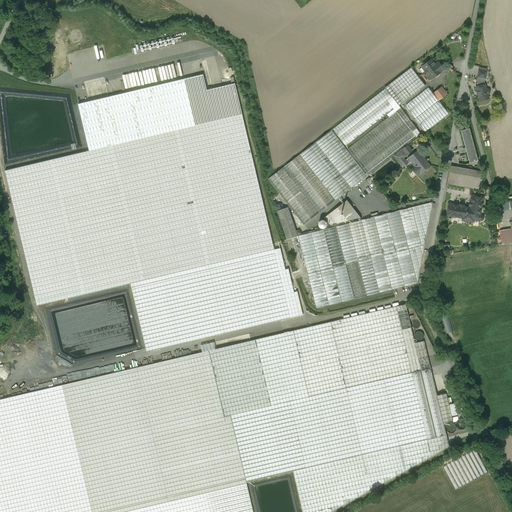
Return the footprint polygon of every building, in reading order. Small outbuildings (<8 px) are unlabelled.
[(423,66),(422,67),(431,79),(444,69),(438,62),(435,64),(431,59),(427,63),(426,61),(422,64),(423,66)] [(413,67),(389,85),(393,91),(417,72),(413,67)] [(418,73),(394,92),(401,101),(402,102),(426,84),(418,73)] [(37,305),(130,283),(274,249),(235,83),(232,84),(207,90),(203,74),(78,104),(89,150),(4,170),(37,305)] [(477,84),(478,84),(478,86),(476,87),(477,92),(478,92),(479,95),(478,96),(480,101),(489,98),(488,94),(489,93),(490,92),(489,89),(488,89),(486,89),(485,84),(484,82),(485,78),(478,77),(477,84)] [(389,85),(385,88),(398,104),(401,101),(394,92),(393,91),(389,85)] [(439,99),(447,93),(441,85),(433,92),(439,99)] [(415,119),(439,100),(429,87),(406,105),(406,107),(415,119)] [(398,104),(385,88),(332,129),(346,146),(399,105),(398,104)] [(439,100),(415,119),(425,132),(449,114),(439,100)] [(400,108),(348,149),(368,175),(421,134),(400,108)] [(469,128),(461,130),(466,147),(463,148),(464,151),(466,150),(469,162),(478,160),(469,128)] [(367,176),(331,130),(268,179),(303,225),(367,176)] [(416,165),(412,168),(417,175),(430,166),(418,150),(408,157),(405,160),(403,158),(407,155),(406,155),(412,150),(408,145),(394,156),(403,167),(412,160),(416,165)] [(481,171),(451,166),(448,184),(478,189),(481,171)] [(471,201),(482,203),(483,203),(484,197),(471,195),(470,200),(471,201)] [(356,213),(347,201),(329,214),(334,221),(341,215),(342,216),(346,221),(356,213)] [(482,203),(471,201),(471,202),(469,202),(470,202),(470,205),(469,205),(469,206),(470,206),(470,207),(464,206),(464,205),(463,205),(463,206),(460,206),(460,204),(460,205),(456,205),(455,215),(454,216),(458,217),(458,216),(463,216),(462,220),(473,221),(474,219),(479,220),(480,220),(481,220),(482,220),(483,219),(483,218),(483,217),(483,216),(482,215),(481,215),(480,215),(482,203)] [(432,203),(431,203),(298,236),(316,308),(417,283),(432,203)] [(456,205),(456,204),(448,203),(447,216),(454,217),(454,216),(455,215),(456,205)] [(288,207),(277,211),(286,239),(298,235),(288,207)] [(511,228),(500,230),(502,245),(511,242),(511,221),(510,222),(511,228)] [(274,249),(130,283),(148,350),(303,315),(297,291),(294,292),(290,273),(289,268),(286,269),(280,248),(274,249)] [(302,511),(330,511),(392,478),(449,447),(444,425),(437,396),(424,341),(415,343),(406,304),(277,334),(209,351),(225,417),(231,415),(246,482),(293,471),(302,511)] [(225,417),(209,351),(0,399),(0,511),(253,511),(246,482),(231,415),(225,417)] [(437,396),(444,425),(446,424),(445,423),(453,421),(446,393),(437,396)] [(459,429),(461,429),(462,429),(464,429),(465,428),(466,427),(467,426),(467,424),(467,422),(466,421),(465,420),(464,419),(462,419),(461,419),(459,419),(458,420),(457,421),(456,422),(456,424),(456,426),(457,427),(458,428),(459,429)] [(447,431),(448,432),(449,432),(450,433),(452,433),(453,432),(454,432),(455,431),(456,430),(456,428),(456,427),(456,426),(455,424),(454,424),(453,423),(451,423),(450,423),(449,423),(448,424),(447,425),(446,427),(446,428),(446,429),(447,431)] [(443,466),(454,488),(485,473),(476,454),(474,455),(472,452),(443,466)]
